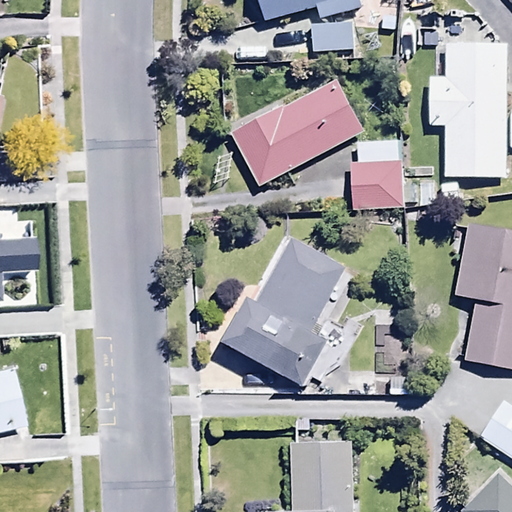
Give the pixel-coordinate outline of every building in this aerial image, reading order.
[(261,6),(268,29),(319,13),(323,27),(364,14),(359,0),(246,0),(250,10),(261,6)] [(354,29),(312,30),(312,58),(354,57),(354,29)] [(508,185),(509,52),(449,53),(448,86),(431,85),(431,133),(446,133),(446,185),(508,185)] [(236,144),(262,193),(365,138),(338,89),(236,144)] [(401,148),(360,150),(361,171),(354,171),(356,217),(404,215),(401,148)] [(511,238),(471,231),(457,304),(477,307),(466,368),(511,376),(511,238)] [(252,307),(227,351),(305,395),(331,350),(310,339),(347,275),(294,245),(257,310),(252,307)] [(16,280),(15,251),(0,251),(0,309),(2,309),(1,281),(16,280)] [(12,375),(0,377),(0,438),(26,433),(12,375)] [(511,413),(506,409),(482,446),(511,464),(511,413)] [(356,511),(353,450),(292,452),(294,511),(356,511)] [(511,511),(511,491),(499,479),(466,511),(511,511)]
